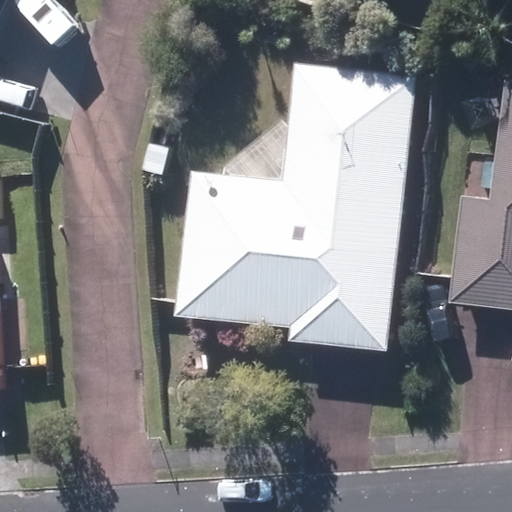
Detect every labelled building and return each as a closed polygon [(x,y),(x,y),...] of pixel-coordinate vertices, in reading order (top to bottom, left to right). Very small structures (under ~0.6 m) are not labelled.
[(0,0),(0,30),(12,0),(0,0)] [(71,0),(27,0),(25,2),(66,52),(95,28),(71,0)] [(299,340),(397,351),(426,74),(307,62),(294,177),(204,168),(190,315),(300,325),(299,340)] [(511,86),(501,200),(469,197),(459,303),(511,308),(511,86)] [(151,171),(170,175),(175,148),(157,144),(151,171)] [(0,239),(0,392),(12,392),(2,239),(0,239)]
